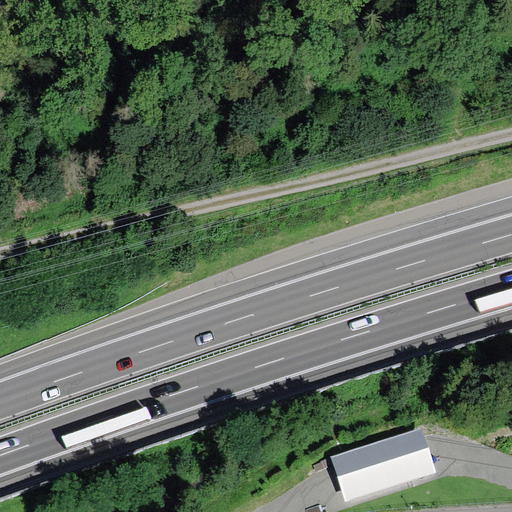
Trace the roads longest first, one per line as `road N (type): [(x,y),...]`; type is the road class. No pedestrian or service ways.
road 1 (motorway): [(0,455),(511,287)]
road 2 (motorway): [(511,234),(0,401)]
road 3 (track): [(511,137),(0,266)]
